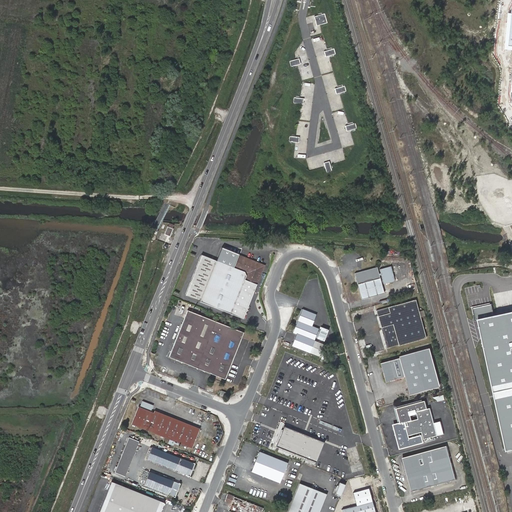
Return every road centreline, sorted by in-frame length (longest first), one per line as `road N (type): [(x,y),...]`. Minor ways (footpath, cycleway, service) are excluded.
road 1 (secondary): [(74,511),(273,0)]
road 2 (unknown): [(273,334),(190,300),(182,289),(199,251),(213,243),(267,246),(287,257)]
road 3 (unknown): [(244,461),(204,441),(206,425),(136,393)]
